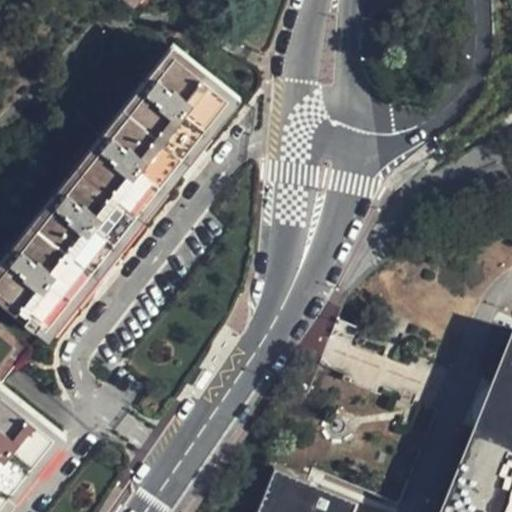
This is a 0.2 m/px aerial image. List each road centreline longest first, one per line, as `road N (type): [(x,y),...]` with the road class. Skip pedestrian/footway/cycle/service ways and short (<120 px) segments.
road 1 (tertiary): [(326,128),(295,277),(145,511)]
road 2 (tertiary): [(326,128),(392,133),(457,101),(475,63),(473,0)]
road 3 (tertiary): [(335,0),(326,128)]
